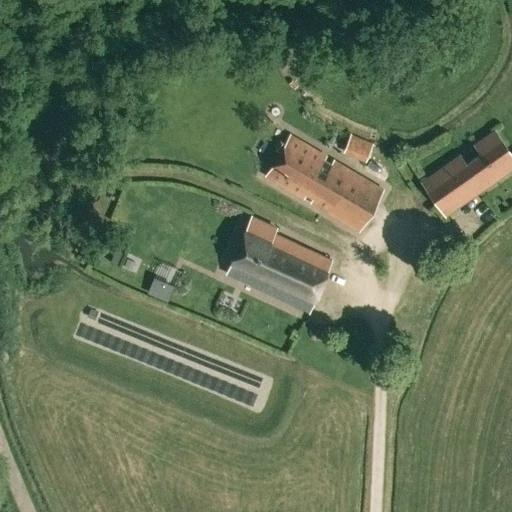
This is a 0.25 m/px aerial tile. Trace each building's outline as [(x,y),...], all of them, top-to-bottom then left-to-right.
[(460,157),(423,183),(440,206),(475,182),(480,189),(499,175),(494,168),(511,156),(495,132),(475,146),(481,153),(465,164),(460,157)] [(292,137),(269,176),(357,229),(381,189),(292,137)] [(276,228),(251,216),(250,216),(226,272),(309,311),(331,260),(274,233),(276,228)] [(109,261),(115,264),(122,252),(116,249),(109,261)] [(154,277),(147,292),(167,301),(174,286),(154,277)]
